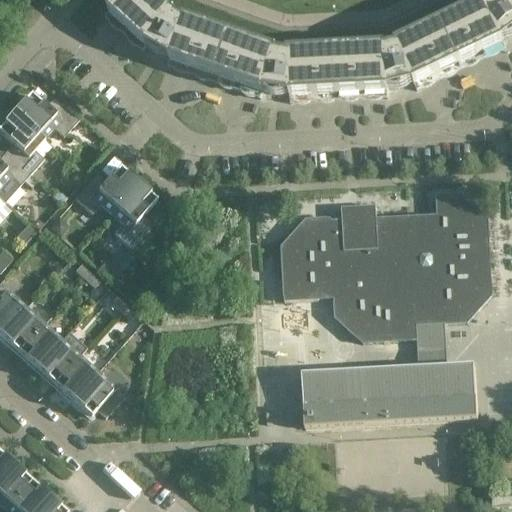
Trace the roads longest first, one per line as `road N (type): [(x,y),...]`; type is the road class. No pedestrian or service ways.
road 1 (residential): [(50,19),(194,143),(489,126),(511,102)]
road 2 (residential): [(0,384),(138,511)]
